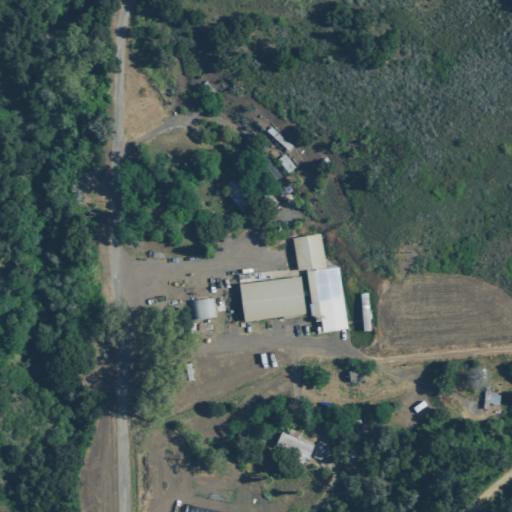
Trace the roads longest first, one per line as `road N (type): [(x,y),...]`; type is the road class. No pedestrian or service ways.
road 1 (track): [(123,343),(342,340),(372,362),(511,348),(472,511)]
road 2 (residential): [(122,511),(123,343),(104,153),(126,0)]
